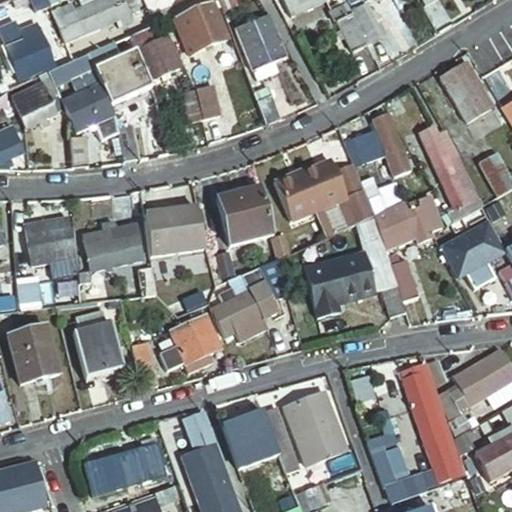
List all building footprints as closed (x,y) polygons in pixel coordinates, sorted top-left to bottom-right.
[(112,26),(115,33),(133,25),(130,18),(140,12),(135,0),(107,0),(103,2),(76,13),(72,5),(51,14),(66,46),(112,26)] [(102,0),(84,0),(72,5),(76,13),(103,2),(102,0)] [(224,15),(256,0),(222,0),(219,1),(224,15)] [(283,0),(293,18),(330,0),(283,0)] [(212,5),(175,21),(191,58),(228,42),(212,5)] [(367,5),(351,14),(368,47),(385,39),(367,5)] [(351,14),(348,7),(332,15),(353,55),(368,47),(351,14)] [(270,19),(238,32),(253,74),(276,64),(286,60),(270,19)] [(2,42),(20,83),(54,69),(36,27),(2,42)] [(149,32),(130,40),(152,84),(162,79),(164,85),(172,82),(169,76),(180,71),(166,38),(155,43),(149,32)] [(152,90),(136,53),(93,71),(110,108),(152,90)] [(93,71),(88,59),(49,75),(66,112),(78,137),(94,129),(102,144),(118,137),(117,133),(114,116),(110,108),(93,71)] [(276,64),(253,74),(257,83),(280,75),(276,64)] [(467,66),(441,83),(469,126),(494,110),(467,66)] [(49,75),(41,78),(44,85),(11,101),(24,131),(39,125),(42,131),(51,127),(48,120),(66,112),(49,75)] [(212,89),(196,94),(202,123),(220,118),(212,89)] [(266,128),(281,122),(268,90),(254,95),(266,128)] [(202,123),(196,94),(180,97),(187,126),(202,123)] [(511,106),(503,112),(511,127),(511,106)] [(411,175),(390,117),(373,124),(377,134),(355,142),(364,168),(386,160),(394,181),(411,175)] [(58,145),(69,144),(69,142),(68,128),(56,129),(58,145)] [(0,171),(0,172),(1,172),(7,169),(5,164),(23,155),(12,130),(0,135),(0,171)] [(123,165),(139,163),(134,130),(117,133),(118,137),(123,165)] [(477,202),(445,135),(440,137),(437,130),(420,137),(454,214),(448,216),(454,226),(484,209),(480,201),(477,202)] [(36,134),(25,135),(28,172),(39,171),(36,134)] [(71,170),(89,169),(86,141),(69,142),(69,144),(71,170)] [(344,146),(355,171),(364,168),(355,142),(344,146)] [(479,167),(499,201),(511,193),(511,180),(499,157),(479,167)] [(375,219),(364,195),(347,202),(331,166),(294,181),(293,178),(275,186),(293,229),(339,209),(348,230),(359,225),(370,221),(375,219)] [(375,219),(387,213),(381,198),(374,181),(361,187),(364,195),(375,219)] [(273,239),(260,190),(218,201),(231,251),(273,239)] [(381,198),(387,213),(395,209),(399,208),(393,193),(381,198)] [(395,209),(387,213),(375,219),(383,244),(385,249),(414,237),(419,247),(433,242),(430,235),(442,230),(430,201),(418,206),(419,210),(400,219),(395,209)] [(198,211),(145,220),(152,261),(205,251),(198,211)] [(53,283),(78,278),(64,220),(23,229),(33,270),(49,266),(53,283)] [(366,259),(369,272),(378,271),(380,270),(375,246),(370,221),(359,225),(366,259)] [(446,250),(461,280),(508,254),(492,224),(446,250)] [(104,235),(85,240),(93,276),(145,264),(137,228),(116,233),(115,225),(103,228),(104,235)] [(385,249),(383,244),(375,246),(380,270),(378,271),(380,282),(394,278),(391,270),(388,259),(385,249)] [(456,282),(461,280),(446,250),(441,252),(456,282)] [(388,259),(391,270),(402,266),(399,255),(388,259)] [(366,259),(305,272),(316,321),(338,316),(336,308),(375,300),(369,272),(366,259)] [(288,297),(279,261),(258,270),(274,304),(288,297)] [(402,266),(391,270),(394,278),(403,305),(419,299),(407,264),(402,266)] [(258,270),(229,283),(233,291),(219,297),(221,303),(210,308),(226,342),(236,336),(240,344),(268,331),(264,323),(280,316),(274,304),(258,270)] [(132,299),(142,297),(143,300),(156,298),(153,272),(139,273),(140,285),(130,286),(132,299)] [(403,305),(394,278),(380,282),(383,295),(391,321),(407,316),(403,305)] [(39,281),(19,282),(22,314),(43,311),(39,281)] [(0,302),(0,313),(16,312),(15,302),(0,303),(0,302)] [(123,372),(111,327),(106,328),(103,314),(76,320),(80,335),(74,336),(85,381),(123,372)] [(14,326),(12,315),(0,315),(0,336),(5,336),(4,329),(14,326)] [(161,356),(169,373),(186,366),(187,367),(199,361),(203,369),(214,364),(210,356),(222,351),(206,318),(172,334),(179,348),(161,356)] [(48,331),(8,341),(21,388),(59,377),(48,331)] [(148,346),(132,351),(143,393),(159,389),(148,346)] [(511,373),(501,355),(474,372),(452,384),(458,395),(467,411),(501,391),(511,383),(511,373)] [(440,401),(428,366),(427,366),(405,374),(407,381),(404,383),(440,485),(464,477),(445,422),(447,421),(440,401)] [(511,383),(501,391),(508,404),(511,401),(511,383)] [(467,411),(458,395),(450,399),(459,415),(467,411)] [(0,426),(9,424),(0,396),(0,426)] [(285,412),(307,469),(347,453),(324,396),(285,412)] [(449,396),(440,401),(447,421),(449,426),(461,419),(459,415),(450,399),(449,396)] [(278,411),(264,416),(280,457),(290,483),(303,478),(278,411)] [(280,457),(264,416),(223,431),(239,473),(280,457)] [(461,419),(449,426),(454,442),(471,432),(463,418),(461,419)] [(202,454),(216,449),(206,423),(193,427),(202,454)] [(476,458),(491,484),(511,473),(511,431),(489,444),(492,449),(476,458)] [(112,462),(87,469),(92,487),(104,484),(107,494),(134,486),(131,477),(144,473),(147,482),(164,478),(157,449),(120,460),(118,454),(110,456),(112,462)] [(239,511),(218,455),(194,465),(197,473),(204,492),(212,511),(239,511)] [(35,466),(0,473),(0,504),(18,500),(33,496),(46,493),(35,466)] [(195,496),(204,492),(197,473),(187,477),(195,496)] [(180,503),(175,489),(152,497),(154,502),(158,511),(180,503)] [(317,491),(296,499),(300,508),(300,511),(309,511),(323,507),(317,491)] [(33,496),(18,500),(21,510),(35,506),(33,496)] [(154,502),(127,511),(157,511),(158,511),(154,502)]
